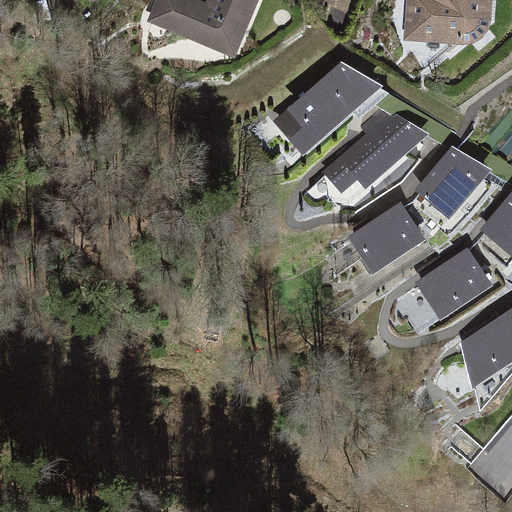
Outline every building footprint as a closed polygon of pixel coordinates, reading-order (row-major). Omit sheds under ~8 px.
[(273,0),(219,0),(215,12),(185,0),(165,0),(152,32),(246,70),(273,0)] [(504,0),(412,0),(416,49),(468,55),(488,54),(503,37),(504,0)] [(343,67),(279,123),(288,133),(295,127),(309,142),(353,104),(363,115),(388,94),(343,67)] [(367,134),(325,170),(348,195),(364,181),(365,183),(403,149),(396,141),(407,131),(413,135),(416,129),(381,109),(361,128),(367,134)] [(423,191),(413,203),(438,224),(484,169),(453,151),(421,190),(423,191)] [(511,198),(486,229),(488,231),(478,241),(503,263),(511,252),(511,198)] [(400,208),(354,238),(373,267),(419,237),(400,208)] [(466,254),(421,284),(440,313),(486,283),(466,254)] [(511,313),(464,345),(479,404),(511,365),(511,313)]
